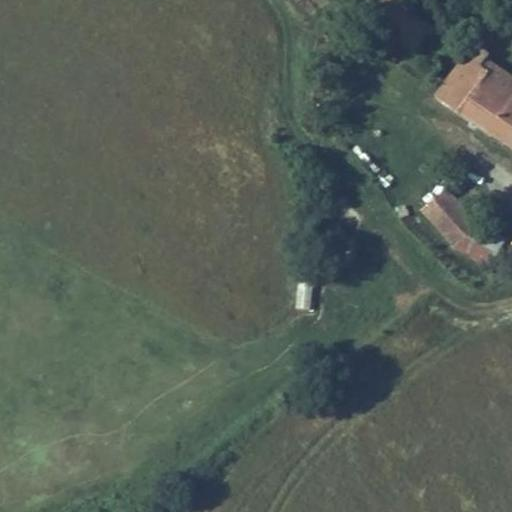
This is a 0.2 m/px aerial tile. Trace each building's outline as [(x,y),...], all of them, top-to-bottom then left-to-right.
[(390,0),(376,25),(419,50),(435,23),(396,0),(390,0)] [(438,0),(468,22),(483,0),(438,0)] [(511,28),(483,64),(511,86),(511,28)] [(511,214),(511,184),(493,161),(480,175),(511,214)] [(476,267),(501,244),(448,187),(423,210),(476,267)] [(295,308),(309,310),(313,284),(299,282),(295,308)]
